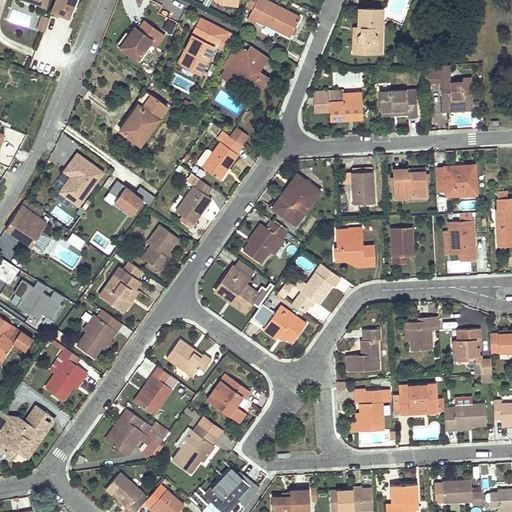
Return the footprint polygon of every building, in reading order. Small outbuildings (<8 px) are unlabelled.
[(50,0),(42,0),(41,6),(49,9),(52,0),(50,0)] [(60,0),(56,13),(73,20),(80,0),(60,0)] [(279,30),(280,28),(281,27),(292,33),(300,17),(267,0),(257,20),(265,25),(266,23),(279,30)] [(353,52),(376,53),(377,36),(374,29),(382,29),(383,10),(359,9),(359,28),(359,32),(354,32),(353,42),(353,52)] [(13,10),(9,21),(21,25),(25,13),(13,10)] [(202,17),(181,59),(203,69),(206,64),(210,57),(213,50),(219,39),(228,43),(233,33),(202,17)] [(53,20),(46,18),(43,27),(50,29),(53,20)] [(173,32),(177,24),(170,20),(166,28),(173,32)] [(156,47),(164,36),(157,31),(145,22),(139,30),(138,30),(133,30),(130,34),(120,47),(130,54),(139,60),(151,43),(156,47)] [(291,36),(292,33),(281,27),(280,28),(279,30),(291,36)] [(120,47),(130,34),(126,32),(117,45),(120,47)] [(261,71),(269,57),(251,45),(247,51),(260,60),(255,68),(261,71)] [(265,85),(266,83),(267,81),(265,74),(261,71),(255,68),(260,60),(247,51),(241,47),(236,55),(242,59),(233,74),(253,87),(256,84),(261,82),(265,85)] [(233,74),(242,59),(236,55),(222,77),(228,81),(233,74)] [(203,69),(181,59),(179,64),(201,75),(202,72),(203,69)] [(463,109),(468,109),(473,109),(471,78),(462,79),(462,82),(450,82),(450,79),(441,80),(440,73),(450,72),(449,65),(425,66),(425,82),(440,81),(441,90),(445,90),(446,106),(463,105),(463,109)] [(261,82),(256,84),(253,87),(260,92),(265,85),(261,82)] [(415,89),(380,91),(381,111),(407,110),(407,114),(407,117),(417,117),(415,89)] [(343,90),(334,90),(325,91),(326,109),(329,109),(330,119),(363,117),(362,92),(343,93),(343,90)] [(446,106),(445,90),(441,90),(442,110),(463,109),(463,105),(446,106)] [(326,109),(325,91),(315,91),(315,110),(326,109)] [(137,142),(139,143),(141,144),(167,107),(146,92),(120,130),(129,135),(137,142)] [(182,113),(185,115),(188,117),(193,111),(187,106),(182,113)] [(238,141),(244,133),(237,129),(231,136),(234,138),(238,141)] [(220,179),(229,166),(239,154),(237,152),(243,145),(242,144),(238,141),(234,138),(231,136),(229,135),(223,131),(219,137),(224,141),(223,143),(222,141),(214,152),(203,166),(203,167),(220,179)] [(242,144),(248,136),(244,133),(238,141),(242,144)] [(137,142),(129,135),(127,138),(136,144),(137,142)] [(203,166),(214,152),(209,149),(207,149),(199,161),(199,163),(203,166)] [(102,173),(77,154),(71,162),(74,165),(67,174),(71,177),(59,193),(78,206),(102,173)] [(74,165),(71,162),(64,172),(67,174),(74,165)] [(461,165),(461,166),(461,167),(454,168),(454,165),(434,167),(436,183),(445,182),(446,195),(477,193),(475,164),(461,165)] [(426,171),(417,171),(408,171),(408,169),(393,170),(395,199),(404,198),(405,196),(427,195),(426,171)] [(354,203),(364,202),(374,202),(373,171),(353,172),(353,174),(353,183),(354,203)] [(285,190),(290,193),(302,178),(297,174),(285,190)] [(199,212),(202,208),(205,203),(207,205),(212,199),(207,195),(213,187),(195,175),(190,182),(195,186),(177,212),(194,224),(201,214),(199,212)] [(285,190),(279,199),(272,208),(295,225),(321,191),(302,178),(290,193),(285,190)] [(117,181),(109,192),(118,198),(114,203),(132,216),(143,201),(149,206),(154,198),(140,188),(135,195),(117,181)] [(511,197),(507,198),(498,199),(498,209),(496,209),(498,247),(511,245),(511,197)] [(6,228),(33,246),(34,244),(43,251),(52,238),(42,231),(48,223),(40,218),(44,212),(25,200),(8,226),(6,228)] [(201,214),(207,205),(205,203),(202,208),(199,212),(201,214)] [(437,204),(437,209),(438,215),(445,214),(445,203),(437,204)] [(471,220),(459,221),(448,221),(448,230),(451,230),(451,244),(454,246),(455,253),(459,253),(460,260),(475,259),(474,246),(473,247),(468,244),(468,237),(474,236),(473,220),(471,220)] [(267,228),(263,233),(258,229),(251,240),(243,250),(261,263),(280,237),(282,239),(288,232),(272,221),(267,228)] [(156,268),(158,269),(160,271),(170,258),(167,255),(170,251),(179,238),(160,224),(147,242),(154,247),(145,259),(148,262),(156,268)] [(409,256),(408,248),(408,241),(413,241),(412,227),(391,228),(392,257),(409,256)] [(335,260),(340,260),(345,260),(344,257),(357,256),(357,265),(375,265),(375,245),(364,246),(363,228),(337,229),(337,240),(343,240),(344,247),(338,247),(335,247),(335,260)] [(113,254),(118,245),(97,232),(91,241),(113,254)] [(79,250),(85,242),(73,233),(67,241),(79,250)] [(357,256),(344,257),(345,260),(357,265),(357,256)] [(393,264),(409,263),(409,256),(392,257),(393,264)] [(0,259),(0,280),(9,286),(19,271),(0,259)] [(255,271),(240,260),(235,266),(250,277),(255,271)] [(156,268),(148,262),(145,266),(153,272),(156,268)] [(246,284),(250,277),(235,266),(234,265),(218,288),(234,299),(231,303),(245,313),(253,303),(259,308),(275,285),(271,283),(266,289),(262,285),(257,292),(246,284)] [(124,312),(127,307),(131,302),(127,299),(135,288),(141,280),(120,266),(107,285),(112,288),(105,299),(124,312)] [(314,301),(316,303),(319,305),(333,285),(316,272),(308,284),(302,292),(293,304),(305,313),(314,301)] [(23,280),(33,285),(36,280),(26,275),(23,280)] [(302,292),(308,284),(300,279),(295,287),(302,292)] [(35,287),(21,280),(9,304),(40,319),(42,314),(56,321),(68,297),(37,281),(35,287)] [(278,294),(285,298),(294,286),(287,282),(278,294)] [(100,295),(105,299),(112,288),(107,285),(100,295)] [(127,299),(131,302),(139,291),(135,288),(127,299)] [(234,299),(218,288),(215,291),(231,303),(234,299)] [(250,321),(261,329),(274,312),(262,304),(250,321)] [(277,310),(283,314),(286,310),(280,306),(277,310)] [(99,317),(118,330),(122,324),(103,310),(99,317)] [(306,324),(296,317),(286,310),(283,314),(277,310),(263,329),(277,339),(281,333),(285,336),(285,337),(293,343),(306,324)] [(88,332),(99,317),(95,314),(84,330),(88,332)] [(430,316),(430,318),(431,321),(419,321),(411,321),(411,340),(412,350),(432,349),(431,330),(439,329),(438,316),(430,316)] [(94,358),(98,352),(102,346),(110,335),(113,338),(118,330),(99,317),(88,332),(78,346),(94,358)] [(0,356),(3,358),(15,341),(10,337),(4,333),(9,326),(0,318),(0,356)] [(475,361),(475,364),(476,373),(481,373),(491,372),(491,359),(481,360),(481,356),(478,356),(478,348),(475,348),(475,339),(480,339),(479,328),(458,329),(459,340),(453,341),(454,347),(454,353),(458,353),(458,361),(467,361),(467,356),(475,356),(475,361)] [(380,329),(371,329),(363,329),(363,340),(362,340),(362,355),(348,355),(348,371),(379,370),(378,340),(380,340),(380,329)] [(66,335),(60,330),(55,337),(61,341),(66,335)] [(511,332),(489,334),(490,352),(511,350),(511,332)] [(102,346),(105,348),(113,338),(110,335),(102,346)] [(66,348),(52,337),(49,341),(64,351),(66,348)] [(204,354),(203,355),(200,358),(190,351),(192,348),(180,339),(167,357),(193,376),(200,367),(204,370),(212,360),(204,354)] [(74,386),(77,382),(80,377),(83,379),(88,373),(76,365),(81,358),(66,348),(64,351),(60,356),(66,360),(57,373),(46,388),(63,400),(74,386)] [(203,355),(192,348),(190,351),(200,358),(203,355)] [(66,360),(60,356),(51,369),(57,373),(66,360)] [(87,372),(91,367),(81,360),(78,365),(87,372)] [(152,374),(150,378),(147,382),(150,384),(137,403),(154,415),(173,389),(165,383),(171,375),(158,366),(152,374)] [(492,381),(491,372),(481,373),(482,382),(492,381)] [(242,396),(244,397),(246,398),(251,391),(226,374),(207,400),(235,420),(242,410),(236,406),(242,396)] [(77,382),(74,386),(77,388),(83,379),(80,377),(77,382)] [(133,401),(137,403),(150,384),(147,382),(133,401)] [(435,384),(400,386),(401,413),(411,413),(411,409),(427,408),(427,412),(436,412),(436,410),(444,410),(444,408),(443,398),(436,399),(435,384)] [(365,390),(366,397),(366,403),(360,403),(361,413),(361,421),(356,421),(351,422),(352,431),(384,429),(382,401),(382,389),(365,390)] [(366,397),(365,390),(365,389),(355,390),(355,403),(360,403),(366,403),(366,397)] [(455,398),(455,406),(471,405),(471,397),(455,398)] [(494,419),(498,419),(502,419),(503,423),(511,422),(511,403),(502,403),(502,400),(493,400),(494,419)] [(471,426),(479,426),(486,426),(485,404),(471,405),(455,406),(455,408),(444,408),(444,410),(445,431),(457,430),(457,427),(471,426)] [(45,433),(48,429),(52,425),(43,419),(47,413),(37,406),(26,422),(22,427),(15,422),(0,412),(0,438),(19,452),(20,451),(28,439),(34,443),(43,431),(45,433)] [(109,442),(117,448),(127,455),(144,432),(153,438),(151,440),(158,446),(165,436),(157,430),(152,427),(148,424),(127,409),(122,417),(125,419),(109,442)] [(239,422),(246,413),(242,410),(235,420),(239,422)] [(55,419),(47,413),(43,419),(52,425),(55,419)] [(223,429),(204,416),(198,424),(217,438),(223,429)] [(26,422),(19,417),(15,422),(22,427),(26,422)] [(109,442),(125,419),(122,417),(106,440),(109,442)] [(161,425),(156,422),(152,427),(157,430),(161,425)] [(215,445),(214,444),(212,444),(217,438),(198,424),(173,460),(191,473),(208,450),(210,452),(215,445)] [(161,425),(157,430),(165,436),(169,431),(161,425)] [(28,458),(45,433),(43,431),(34,443),(28,439),(20,451),(28,458)] [(19,452),(0,438),(0,448),(15,459),(19,452)] [(143,452),(150,457),(158,446),(151,440),(143,452)] [(238,473),(235,470),(232,467),(212,487),(216,492),(210,498),(224,511),(227,511),(239,500),(237,498),(249,484),(242,477),(240,480),(236,476),(238,473)] [(143,492),(120,472),(106,488),(128,508),(126,510),(127,511),(135,511),(142,505),(137,499),(143,492)] [(471,479),(442,480),(442,482),(434,483),(435,502),(443,501),(443,503),(472,501),(472,505),(482,505),(482,492),(472,492),(471,479)] [(161,484),(147,500),(144,503),(151,509),(154,506),(159,511),(160,511),(178,511),(185,505),(161,484)] [(414,511),(414,509),(418,509),(416,484),(390,485),(391,504),(391,511),(414,511)] [(373,499),(373,494),(372,488),(362,488),(362,486),(342,487),(342,490),(330,490),(331,511),(333,511),(363,511),(363,504),(363,500),(373,499)] [(205,494),(210,498),(216,492),(212,487),(205,494)] [(491,508),(494,508),(498,508),(498,510),(511,509),(511,488),(497,490),(497,492),(490,493),(491,508)] [(273,496),(273,508),(273,511),(310,511),(310,489),(291,490),(291,493),(291,496),(282,496),(273,496)] [(187,498),(195,505),(199,501),(192,494),(187,498)]
